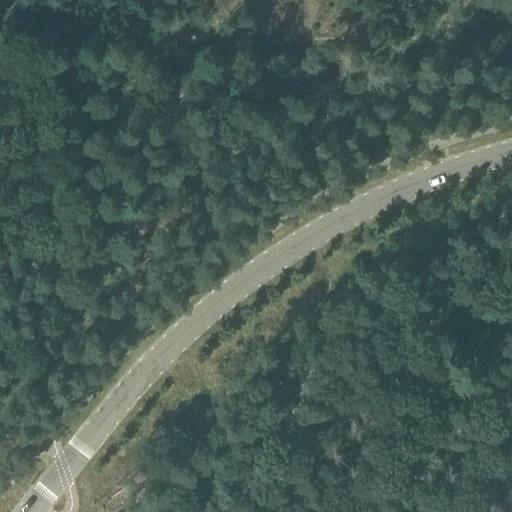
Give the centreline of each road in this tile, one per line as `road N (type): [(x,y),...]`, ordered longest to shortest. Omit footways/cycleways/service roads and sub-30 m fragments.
road 1 (tertiary): [(29,511),(149,365),(214,303),(352,213),(511,151)]
road 2 (track): [(0,6),(5,22),(511,50)]
road 3 (track): [(0,21),(83,251),(139,334)]
